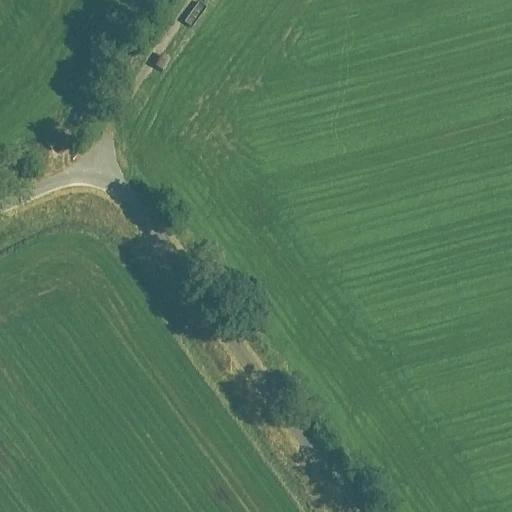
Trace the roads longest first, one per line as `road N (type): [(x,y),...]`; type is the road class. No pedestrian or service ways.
road 1 (residential): [(0,217),(93,172),(123,189),(353,511)]
road 2 (track): [(123,189),(106,154),(204,0)]
